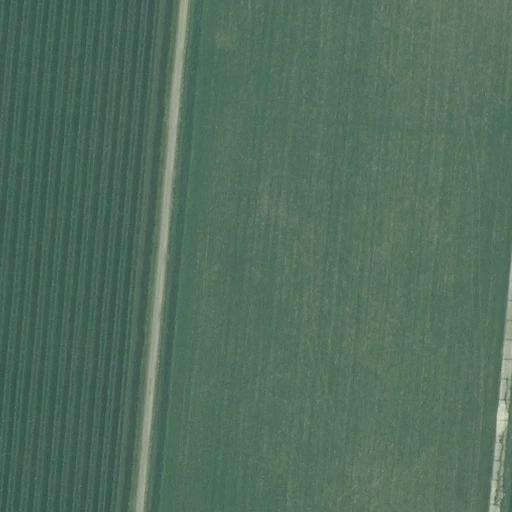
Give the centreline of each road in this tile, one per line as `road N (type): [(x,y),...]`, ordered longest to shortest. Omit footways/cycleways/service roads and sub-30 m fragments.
road 1 (track): [(136,511),(181,0)]
road 2 (track): [(493,511),(511,297)]
